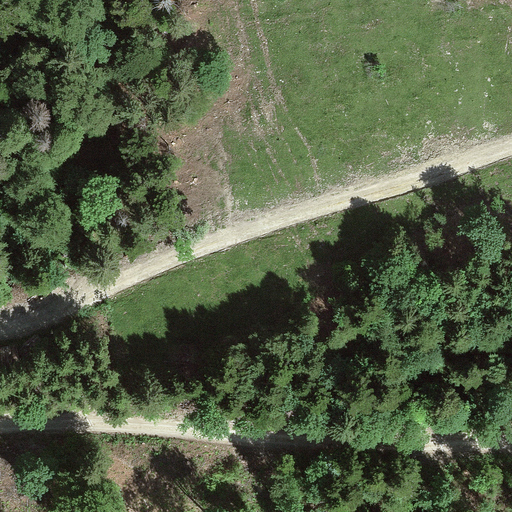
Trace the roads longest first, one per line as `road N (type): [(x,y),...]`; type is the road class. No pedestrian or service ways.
road 1 (track): [(0,334),(296,214),(511,150)]
road 2 (track): [(0,420),(383,439),(511,433)]
